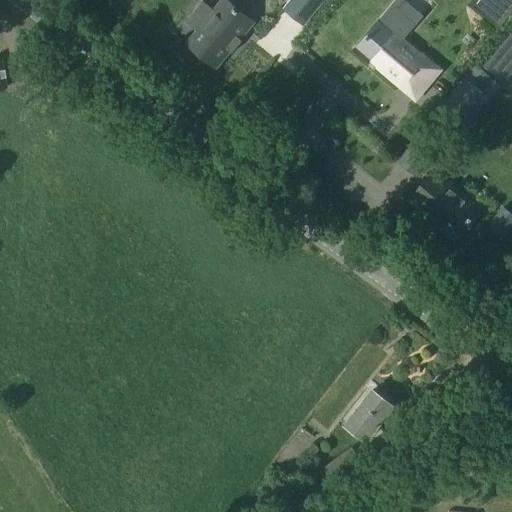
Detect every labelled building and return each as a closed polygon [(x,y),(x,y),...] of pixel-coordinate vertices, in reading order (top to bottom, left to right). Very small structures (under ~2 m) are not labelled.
[(317,8),(307,0),(293,0),(284,11),(302,26),(317,8)] [(238,42),(249,28),(221,5),(188,45),(216,68),(227,54),(230,57),(241,44),(238,42)] [(418,55),(401,40),(415,24),(394,6),(381,23),(379,21),(355,48),(395,82),(418,55)] [(422,58),(407,75),(424,89),(438,72),(422,58)] [(461,129),(487,97),(463,79),(438,110),(461,129)] [(400,112),(389,125),(404,136),(414,124),(400,112)] [(420,131),(413,140),(431,155),(439,146),(420,131)] [(478,210),(435,175),(413,203),(427,215),(425,218),(437,228),(440,225),(455,238),(478,210)] [(370,390),(344,425),(366,442),(393,407),(370,390)] [(325,470),(320,474),(330,488),(365,464),(353,447),(323,467),(325,470)]
